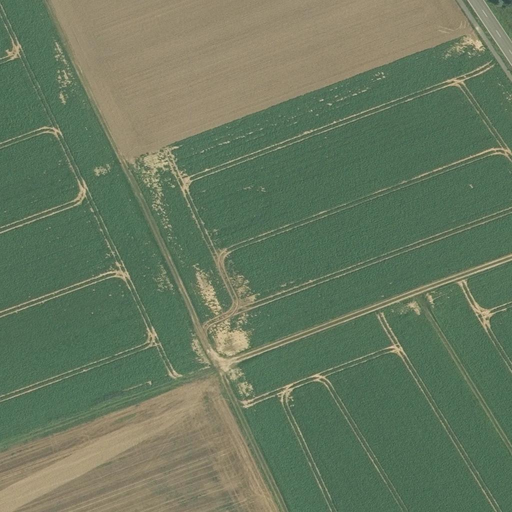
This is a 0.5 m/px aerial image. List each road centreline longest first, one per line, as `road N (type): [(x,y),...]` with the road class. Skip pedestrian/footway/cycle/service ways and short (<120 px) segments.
road 1 (track): [(46,0),(219,366)]
road 2 (track): [(284,511),(219,366),(0,447)]
road 3 (track): [(511,257),(219,366)]
road 4 (track): [(417,292),(511,448)]
